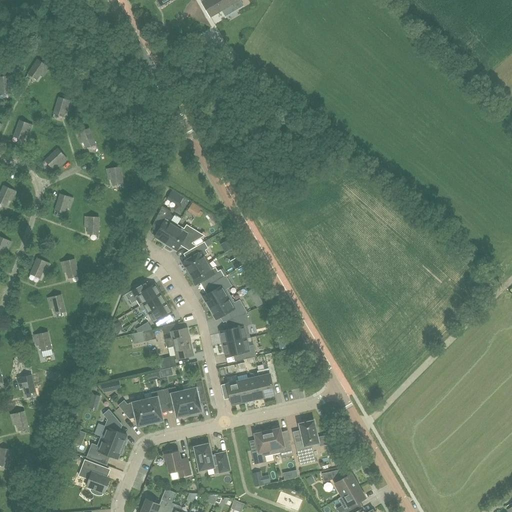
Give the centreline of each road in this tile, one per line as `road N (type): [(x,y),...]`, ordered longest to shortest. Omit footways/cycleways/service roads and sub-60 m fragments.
road 1 (tertiary): [(340,391),(112,0)]
road 2 (residential): [(224,423),(203,318),(166,257),(147,247)]
road 3 (residential): [(121,511),(143,448),(224,423)]
road 4 (tertiary): [(410,511),(340,391)]
road 5 (residential): [(39,186),(0,318)]
road 6 (residential): [(224,423),(340,391)]
